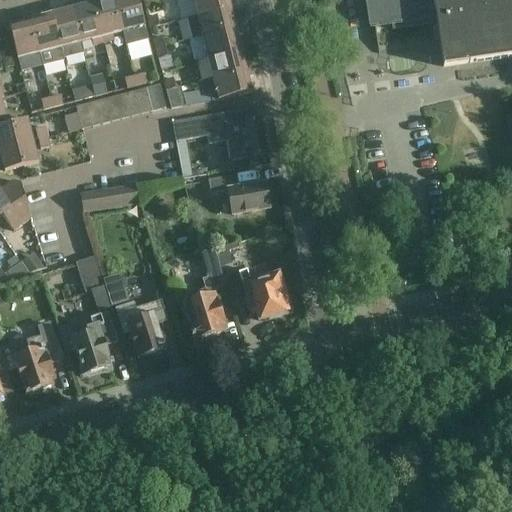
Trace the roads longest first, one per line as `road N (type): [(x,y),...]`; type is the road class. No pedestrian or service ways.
road 1 (residential): [(0,458),(300,362),(328,343)]
road 2 (residential): [(76,257),(61,194),(111,180),(164,120),(279,97)]
road 3 (residential): [(328,343),(279,97)]
road 4 (residential): [(328,343),(511,292)]
